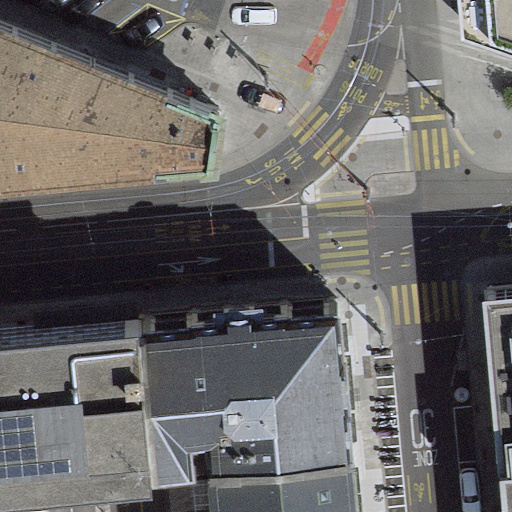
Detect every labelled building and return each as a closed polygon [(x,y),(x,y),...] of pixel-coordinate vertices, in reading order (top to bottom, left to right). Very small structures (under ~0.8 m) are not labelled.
[(511,0),(461,0),(463,21),(511,37),(511,0)] [(223,109),(0,19),(0,176),(214,158),(223,109)] [(511,284),(491,287),(505,467),(511,466),(511,284)] [(209,426),(212,455),(352,441),(338,298),(143,315),(155,460),(194,456),(192,427),(209,426)] [(0,475),(155,460),(143,315),(0,328),(0,475)] [(216,511),(357,511),(352,441),(212,455),(216,511)]
